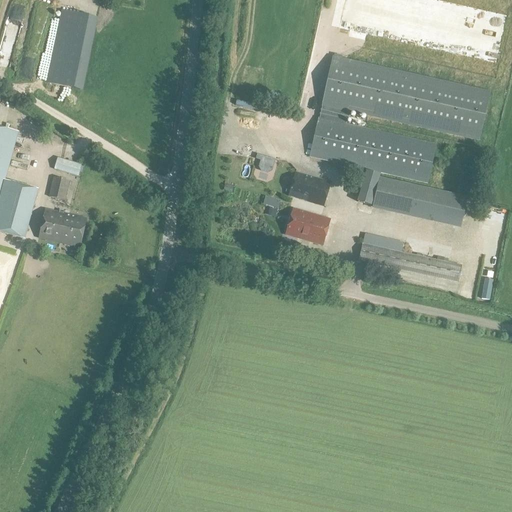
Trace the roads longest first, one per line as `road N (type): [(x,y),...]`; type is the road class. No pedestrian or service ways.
road 1 (unclassified): [(511,329),(165,253)]
road 2 (tertiary): [(60,511),(151,314),(165,253)]
road 3 (tertiary): [(165,253),(197,0)]
road 4 (track): [(175,187),(0,80)]
